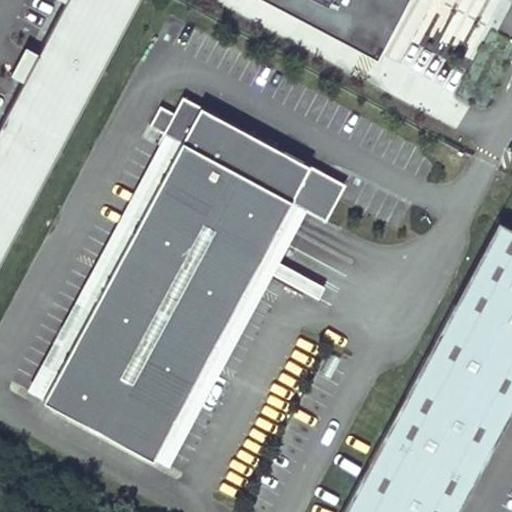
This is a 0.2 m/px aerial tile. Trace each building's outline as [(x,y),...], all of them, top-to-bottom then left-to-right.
[(0,258),(137,0),(63,0),(0,119),(0,258)] [(280,0),(375,49),(400,0),(280,0)] [(325,171),(180,92),(171,109),(157,102),(147,122),(161,129),(168,133),(162,143),(172,149),(54,368),(39,394),(149,454),(164,427),(288,197),(298,203),(323,216),(338,189),(320,179),(325,171)] [(168,133),(161,129),(155,140),(161,143),(162,143),(168,133)] [(162,143),(161,143),(43,362),(54,368),(172,149),(162,143)] [(325,171),(320,179),(338,189),(342,180),(325,171)] [(298,203),(288,197),(164,427),(174,433),(298,203)] [(454,511),(511,403),(511,226),(494,217),(337,511),(454,511)]
